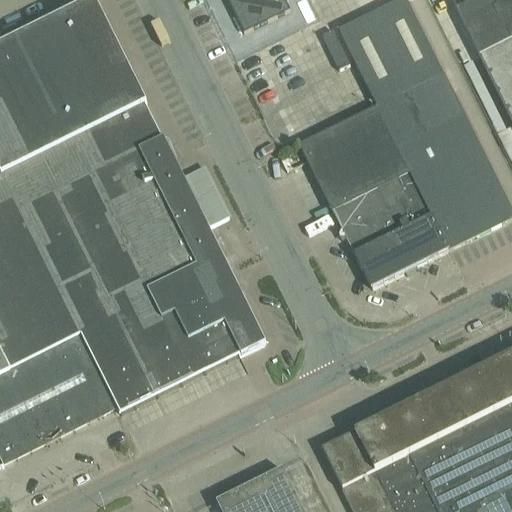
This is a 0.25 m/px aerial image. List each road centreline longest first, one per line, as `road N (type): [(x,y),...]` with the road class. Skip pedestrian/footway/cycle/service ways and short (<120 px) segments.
road 1 (unclassified): [(347,372),(158,0)]
road 2 (tertiary): [(347,372),(64,511)]
road 3 (tertiary): [(511,290),(347,372)]
